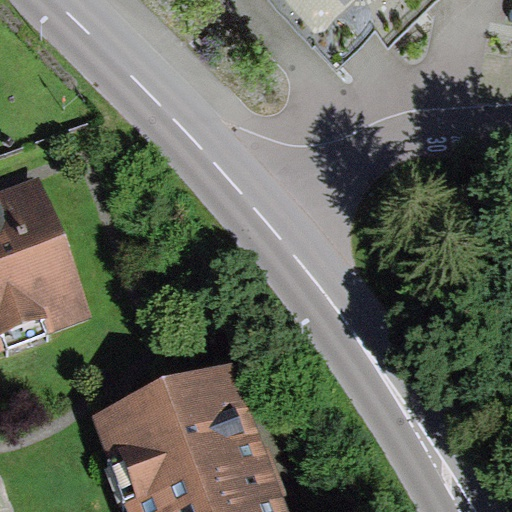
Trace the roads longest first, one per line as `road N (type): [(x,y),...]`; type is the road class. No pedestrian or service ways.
road 1 (tertiary): [(461,511),(400,404),(250,212),(52,0)]
road 2 (unknown): [(335,155),(251,0)]
